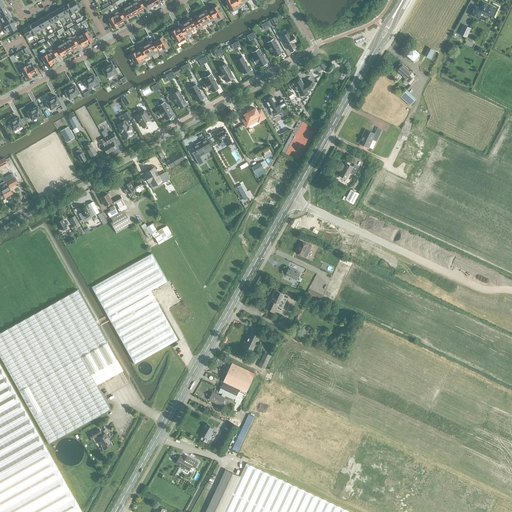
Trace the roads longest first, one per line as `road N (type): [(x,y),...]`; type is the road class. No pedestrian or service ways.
road 1 (unclassified): [(0,231),(315,55),(289,0)]
road 2 (primary): [(115,511),(291,199)]
road 3 (primary): [(291,199),(378,43)]
road 4 (residential): [(385,244),(479,289),(511,290)]
road 5 (residential): [(400,213),(462,93)]
road 6 (residential): [(0,102),(110,42)]
